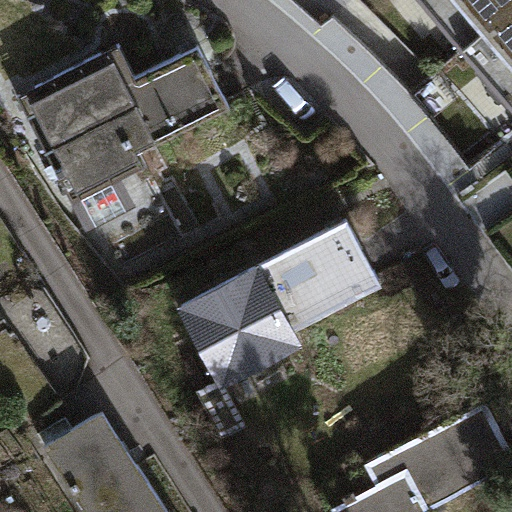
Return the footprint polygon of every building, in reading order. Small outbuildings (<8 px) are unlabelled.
[(511,0),(425,0),(511,102),(511,0)] [(119,47),(20,97),(74,203),(148,165),(142,152),(233,106),(202,46),(135,79),(119,47)] [(347,214),(175,304),(219,387),(302,343),(294,329),(383,283),(347,214)] [(376,483),(330,507),(332,511),(430,511),(429,509),(511,464),(511,446),(485,397),(365,462),(376,483)] [(174,511),(107,408),(47,446),(89,511),(174,511)]
